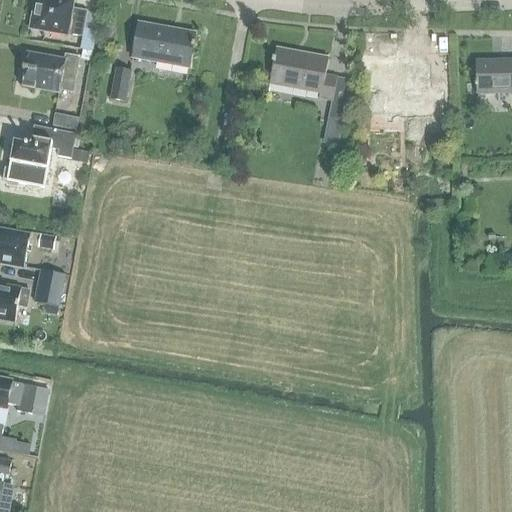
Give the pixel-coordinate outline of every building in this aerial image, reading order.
[(86,13),(70,10),(72,2),(58,0),(35,0),(30,29),(66,36),(66,35),(82,38),(86,13)] [(188,70),(194,37),(168,32),(168,30),(138,25),(131,59),(188,70)] [(275,52),(274,59),(272,58),(271,63),(273,63),(269,85),(318,95),(317,100),(331,103),(336,78),(325,75),(328,60),(301,55),(301,57),(275,52)] [(64,56),(63,62),(27,56),(21,89),(58,95),(59,91),(73,93),(79,58),(64,56)] [(511,61),(475,62),(476,83),(474,83),(474,87),(476,87),(476,96),(511,95),(511,61)] [(425,98),(424,64),(368,65),(368,94),(390,94),(390,99),(382,99),(383,122),(442,121),(442,98),(425,98)] [(130,73),(114,70),(109,100),(125,103),(130,73)] [(78,119),(54,115),(52,127),(76,131),(78,119)] [(326,128),(341,131),(343,121),(328,118),(326,128)] [(4,170),(2,181),(5,186),(17,188),(18,185),(26,186),(32,191),(43,187),(50,150),(58,151),(57,157),(70,160),(75,135),(33,128),(30,146),(13,143),(12,147),(8,152),(10,160),(8,170),(4,170)] [(72,150),(70,162),(86,164),(88,153),(72,150)] [(28,246),(29,237),(0,231),(0,264),(23,269),(28,246)] [(56,239),(40,236),(38,249),(53,252),(56,239)] [(40,272),(38,283),(63,288),(65,276),(40,272)] [(38,283),(34,303),(59,308),(63,288),(38,283)] [(20,286),(20,290),(0,286),(0,321),(13,324),(16,307),(26,309),(30,288),(20,286)] [(0,380),(0,453),(28,459),(31,446),(16,443),(16,441),(1,438),(3,428),(0,426),(0,409),(6,411),(7,409),(17,411),(17,413),(30,415),(35,389),(13,384),(13,383),(0,380)] [(0,499),(5,475),(8,476),(10,463),(0,461),(0,499)]
